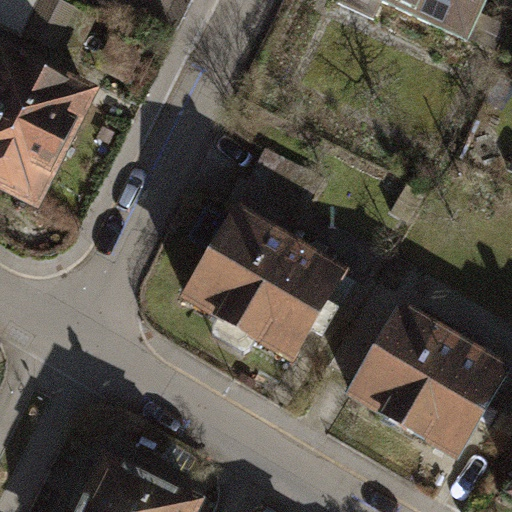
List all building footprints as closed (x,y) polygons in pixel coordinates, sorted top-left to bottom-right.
[(39,0),(0,0),(0,24),(22,35),(39,0)] [(73,9),(54,0),(47,0),(37,22),(61,34),(73,9)] [(491,0),(345,0),(343,5),(376,20),(385,3),(471,43),(491,0)] [(92,94),(3,50),(0,56),(0,183),(38,203),(92,94)] [(325,180),(272,149),(183,302),(296,367),(352,271),(293,236),(325,180)] [(511,380),(511,365),(405,303),(349,398),(463,464),(511,380)] [(198,511),(206,497),(109,449),(77,511),(198,511)]
